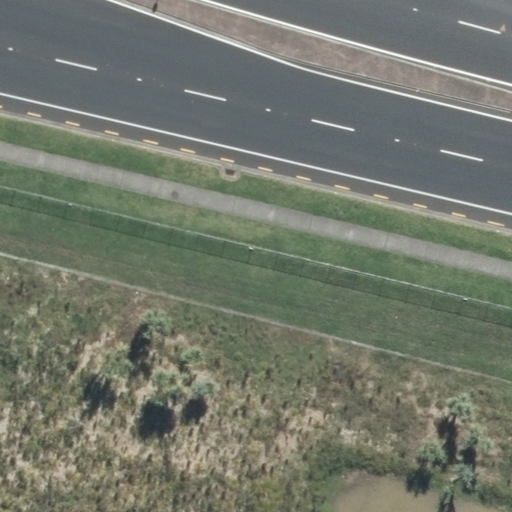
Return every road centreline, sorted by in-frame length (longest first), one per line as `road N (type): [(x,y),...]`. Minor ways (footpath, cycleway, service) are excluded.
road 1 (secondary): [(511,158),(209,94),(0,39)]
road 2 (secondary): [(384,0),(511,32)]
